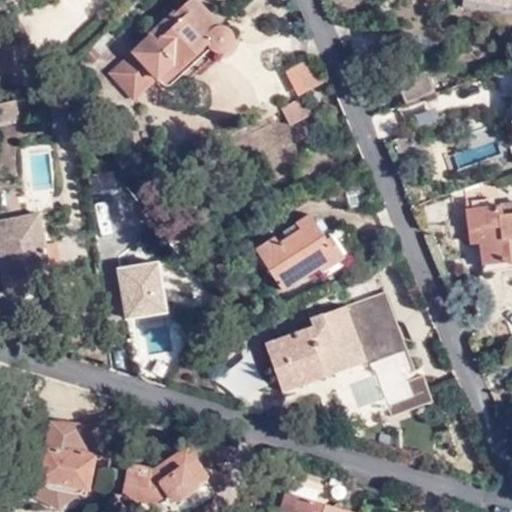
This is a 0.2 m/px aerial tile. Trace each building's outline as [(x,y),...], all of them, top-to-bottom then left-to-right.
[(217,42),(219,44),(222,44),(226,44),(230,43),(233,40),(235,37),(235,33),(235,30),(233,26),(232,24),(229,22),(225,21),(221,21),(202,0),(188,0),(180,9),(184,15),(160,37),(154,31),(113,69),(135,94),(157,75),(160,72),(165,76),(212,35),(214,39),(217,42)] [(12,46),(0,46),(0,74),(13,75),(12,46)] [(299,95),(329,81),(318,55),(287,69),(299,95)] [(405,99),(432,93),(429,79),(402,85),(405,99)] [(48,117),(69,112),(64,89),(43,94),(48,117)] [(315,121),(302,97),(280,108),(292,132),(315,121)] [(0,123),(18,119),(14,101),(0,104),(0,123)] [(412,111),(417,126),(441,118),(435,102),(412,111)] [(381,141),(408,130),(399,107),(372,118),(381,141)] [(23,145),(23,192),(53,193),(54,145),(23,145)] [(511,212),(511,210),(493,211),(492,216),(459,217),(462,253),(470,253),(471,269),(511,267),(511,212)] [(330,243),(337,256),(342,253),(331,233),(320,239),(305,214),(291,222),(294,227),(272,240),(269,235),(251,245),(274,286),(312,265),(307,256),(330,243)] [(0,271),(5,293),(56,283),(53,267),(48,241),(46,231),(0,240),(0,271)] [(52,240),(48,241),(53,267),(57,267),(52,240)] [(314,268),(337,256),(330,243),(307,256),(312,265),(314,268)] [(163,259),(117,262),(121,317),(167,314),(163,259)] [(58,295),(56,283),(5,293),(7,306),(58,295)] [(352,336),(359,354),(399,339),(380,288),(305,316),(307,320),(258,339),(276,386),(322,367),(319,360),(348,350),(343,339),(352,336)] [(348,350),(319,360),(322,367),(359,354),(352,336),(343,339),(348,350)] [(432,402),(426,374),(411,377),(406,352),(377,358),(389,412),(432,402)] [(231,401),(267,386),(253,353),(217,368),(231,401)] [(376,374),(351,381),(358,406),(383,400),(376,374)] [(69,425),(46,420),(35,478),(50,486),(56,486),(62,486),(67,483),(86,487),(93,453),(80,451),(75,443),(75,431),(69,425)] [(127,465),(120,493),(149,499),(155,498),(159,497),(168,508),(169,509),(172,511),(183,511),(212,493),(202,477),(203,476),(184,449),(152,472),(127,465)] [(352,485),(328,477),(322,499),(345,506),(352,485)] [(346,511),(287,494),(282,511),(346,511)]
